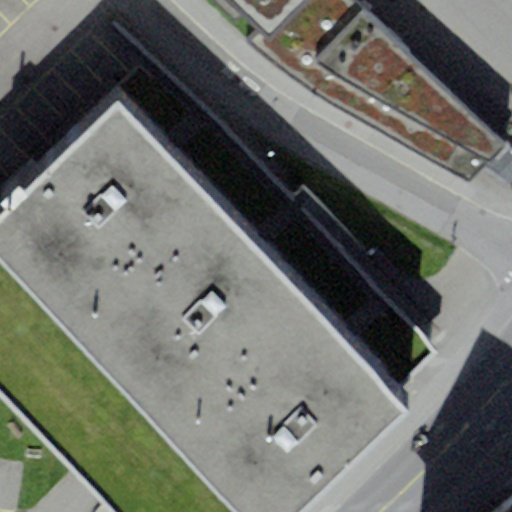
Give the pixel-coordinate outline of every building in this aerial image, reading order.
[(235,0),(272,33),(301,0),(235,0)] [(509,145),(346,0),(301,0),(272,33),(249,46),(311,98),(473,182),(509,145)] [(0,217),(0,262),(71,338),(212,205),(118,106),(0,217)] [(71,338),(164,436),(305,303),(212,205),(71,338)] [(236,511),(298,511),(406,410),(305,303),(164,436),(236,511)] [(511,511),(511,497),(494,511),(511,511)]
